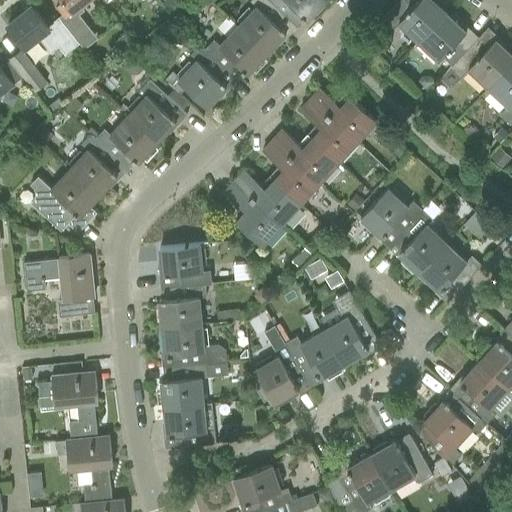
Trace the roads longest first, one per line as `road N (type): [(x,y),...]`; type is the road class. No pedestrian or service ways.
road 1 (residential): [(123,346),(118,262),(137,217),(364,0)]
road 2 (residential): [(143,463),(252,454),(399,373),(429,339)]
road 3 (residential): [(18,511),(4,363)]
road 4 (residential): [(429,339),(511,251)]
road 5 (residential): [(4,363),(123,346)]
